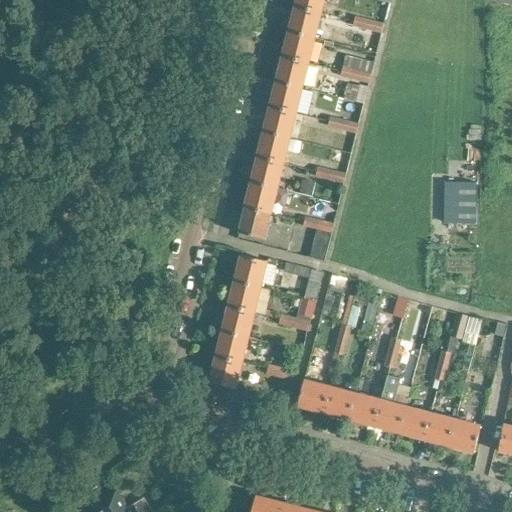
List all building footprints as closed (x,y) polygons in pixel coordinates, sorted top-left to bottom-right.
[(297,0),(296,6),(322,13),(324,0),(297,0)] [(296,6),(289,31),(315,38),(322,13),(296,6)] [(353,27),(367,31),(369,21),(356,17),(353,27)] [(369,21),(367,31),(382,35),(384,25),(369,21)] [(289,31),(283,56),(309,63),(315,38),(289,31)] [(283,56),(277,82),(303,88),(309,63),(283,56)] [(341,78),(355,81),(358,71),(371,74),(374,63),(347,56),(341,78)] [(358,71),(355,81),(369,84),(371,74),(358,71)] [(277,82),(271,107),(297,113),(303,88),(277,82)] [(368,88),(359,85),(354,102),(364,104),(368,88)] [(271,107),(264,132),(290,139),(297,113),(271,107)] [(329,127),(343,131),(345,121),(331,118),(329,127)] [(345,121),(343,131),(357,134),(360,125),(345,121)] [(264,132),(258,157),(284,164),(290,139),(264,132)] [(258,157),(252,182),(278,189),(284,164),(258,157)] [(316,178),(330,182),(333,171),(319,168),(316,178)] [(333,171),(330,182),(344,185),(347,175),(333,171)] [(448,181),(447,223),(479,224),(480,182),(448,181)] [(252,182),(245,207),(271,214),(278,189),(252,182)] [(271,214),(245,207),(239,234),(265,240),(271,214)] [(303,227),(318,230),(320,221),(305,217),(303,227)] [(320,221),(318,230),(332,234),(334,225),(320,221)] [(242,255),(235,281),(262,287),(268,261),(242,255)] [(286,263),(283,271),(310,279),(312,270),(286,263)] [(309,283),(320,286),(324,273),(312,270),(310,279),(309,283)] [(235,281),(229,306),(255,313),(262,287),(235,281)] [(306,284),(303,297),(315,300),(319,288),(306,284)] [(303,297),(297,320),(310,323),(315,300),(303,297)] [(398,297),(393,315),(402,318),(407,299),(398,297)] [(229,306),(223,332),(249,338),(255,313),(229,306)] [(468,317),(457,314),(456,319),(451,337),(462,340),(468,317)] [(279,325),(293,329),(296,319),(282,316),(279,325)] [(296,319),(293,329),(307,332),(310,323),(297,320),(296,319)] [(486,319),(484,328),(497,330),(496,335),(504,336),(507,322),(489,319),(486,319)] [(343,326),(339,340),(348,342),(352,329),(343,326)] [(223,332),(216,357),(242,364),(249,338),(223,332)] [(388,353),(398,356),(402,341),(392,339),(388,353)] [(348,342),(339,340),(335,354),(344,356),(348,342)] [(442,351),(439,365),(448,368),(452,354),(442,351)] [(394,371),(395,368),(397,359),(398,356),(388,353),(385,368),(389,369),(394,371)] [(242,364),(216,357),(210,383),(236,390),(242,364)] [(267,376),(281,379),(283,369),(269,365),(267,376)] [(448,368),(439,365),(435,380),(445,382),(448,368)] [(283,369),(281,379),(294,383),(297,372),(283,369)] [(374,426),(399,433),(406,407),(393,404),(399,381),(387,378),(380,400),(381,400),(374,426)] [(298,406),(323,413),(330,387),(305,380),(298,406)] [(323,413),(348,420),(355,393),(330,387),(323,413)] [(282,403),(290,405),(293,392),(285,390),(282,403)] [(348,420),(374,426),(381,400),(380,400),(355,393),(348,420)] [(399,433),(424,440),(431,413),(406,407),(399,433)] [(424,440),(450,446),(457,420),(431,413),(424,440)] [(457,420),(450,446),(475,453),(482,427),(457,420)] [(499,451),(511,454),(511,426),(504,425),(499,451)] [(134,506),(128,509),(117,490),(93,505),(97,511),(149,511),(151,511),(144,499),(134,506)] [(251,511),(279,511),(281,503),(256,496),(251,511)] [(279,511),(306,511),(307,510),(281,503),(279,511)]
